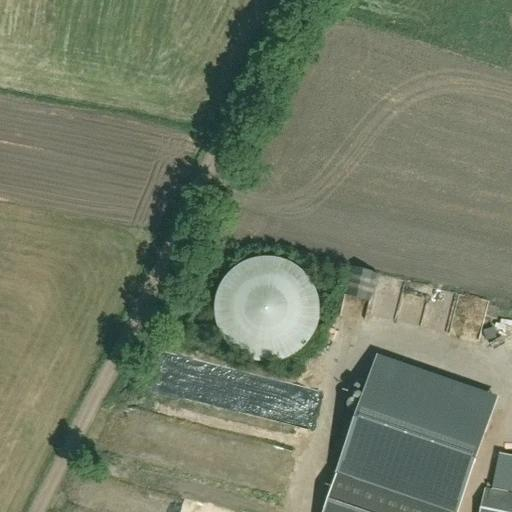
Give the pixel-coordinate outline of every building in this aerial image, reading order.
[(319,327),(321,311),(319,296),(311,280),(299,268),(284,260),(268,258),(252,260),(237,268),(224,280),(217,296),(214,311),(217,327),(224,342),(237,355),(252,363),(268,365),(284,363),(299,355),(311,342),(319,327)] [(378,359),(341,464),(324,511),(457,511),(460,504),(496,400),(378,359)] [(295,448),(318,455),(328,425),(304,418),(295,448)] [(152,430),(146,452),(192,465),(198,443),(152,430)] [(264,443),(261,451),(278,458),(282,450),(264,443)] [(511,456),(500,454),(493,488),(511,492),(511,456)] [(511,511),(511,493),(486,489),(481,511),(511,511)]
